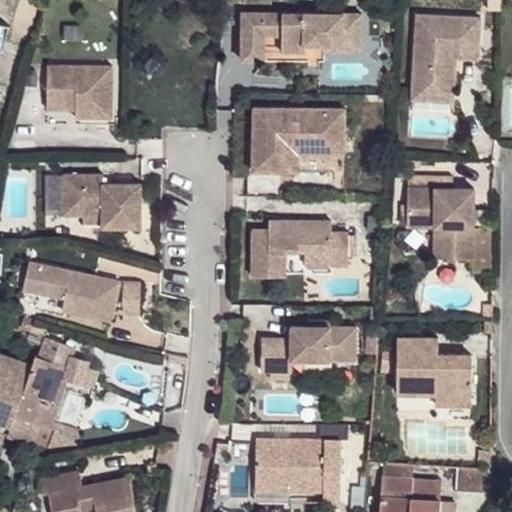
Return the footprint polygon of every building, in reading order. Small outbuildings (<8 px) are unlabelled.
[(368,27),(367,11),(248,9),(248,59),(269,59),(269,47),(270,33),(287,34),(286,48),(310,48),(310,41),(310,31),(331,31),(331,42),(350,42),(351,27),(368,27)] [(480,60),(481,18),(416,15),(411,110),(454,112),(457,75),(450,70),(451,59),(457,60),(480,60)] [(0,72),(15,22),(0,18),(0,72)] [(351,27),(350,42),(331,42),(331,59),(369,59),(368,27),(351,27)] [(310,31),(310,41),(331,42),(331,31),(310,31)] [(270,33),(269,47),(286,48),(287,34),(270,33)] [(117,68),(51,68),(49,115),(84,115),(117,115),(117,68)] [(349,108),(260,109),(259,167),(285,166),(285,143),(304,143),(304,152),(326,152),(326,139),(348,139),(349,108)] [(326,139),(326,152),(348,151),(348,139),(326,139)] [(285,143),(285,166),(305,166),(304,152),(304,143),(285,143)] [(442,173),(417,172),(415,222),(443,223),(450,223),(449,255),(479,256),(479,272),(498,273),(500,228),(480,227),(482,188),(442,187),(442,173)] [(114,174),(73,173),(73,213),(83,214),(103,214),(102,221),(102,228),(142,228),(143,182),(114,182),(114,174)] [(274,231),(257,230),(256,279),(290,280),(291,257),(312,257),(339,257),(339,270),(355,270),(356,238),(336,237),(336,226),(284,223),(284,232),(274,231)] [(284,232),(284,223),(274,223),(274,231),(284,232)] [(450,223),(443,223),(441,255),(449,255),(450,223)] [(339,257),(312,257),(312,269),(339,270),(339,257)] [(30,258),(22,285),(62,297),(70,299),(68,305),(108,317),(119,285),(30,258)] [(140,280),(123,279),(121,309),(139,310),(140,280)] [(70,299),(62,297),(60,303),(68,305),(70,299)] [(311,328),(294,328),(294,340),(265,340),(264,372),(295,372),(295,361),(357,361),(357,328),(321,328),(311,328)] [(14,412),(40,420),(40,430),(37,440),(48,444),(60,405),(57,404),(63,387),(90,395),(99,368),(87,364),(89,359),(62,351),(64,343),(44,337),(41,343),(37,355),(34,354),(30,365),(20,389),(13,412),(14,412)] [(447,340),(408,338),(403,394),(440,396),(439,403),(475,405),(477,359),(454,357),(446,357),(447,340)] [(446,357),(454,357),(455,340),(447,340),(446,357)] [(393,346),(383,347),(383,372),(393,372),(393,346)] [(0,382),(20,389),(30,365),(0,354),(0,382)] [(0,418),(11,423),(14,412),(13,412),(20,389),(0,382),(0,418)] [(475,405),(439,403),(440,412),(474,414),(475,405)] [(14,412),(11,423),(5,443),(33,452),(37,440),(40,430),(40,420),(14,412)] [(325,442),(257,440),(256,482),(289,484),(289,495),(320,496),(320,504),(339,505),(340,469),(324,469),(325,442)] [(340,469),(341,442),(325,442),(324,469),(340,469)] [(492,451),(479,450),(479,463),(491,464),(492,451)] [(83,472),(43,478),(46,495),(52,494),(54,511),(84,511),(84,510),(99,508),(100,511),(138,511),(133,479),(106,483),(107,488),(99,489),(99,484),(85,487),(83,472)] [(468,473),(456,472),(455,492),(490,494),(491,474),(468,473)] [(412,483),(380,480),(376,511),(438,511),(440,506),(410,503),(412,483)] [(289,484),(256,482),(256,495),(289,495),(289,484)] [(443,486),(412,483),(410,503),(440,506),(443,486)]
